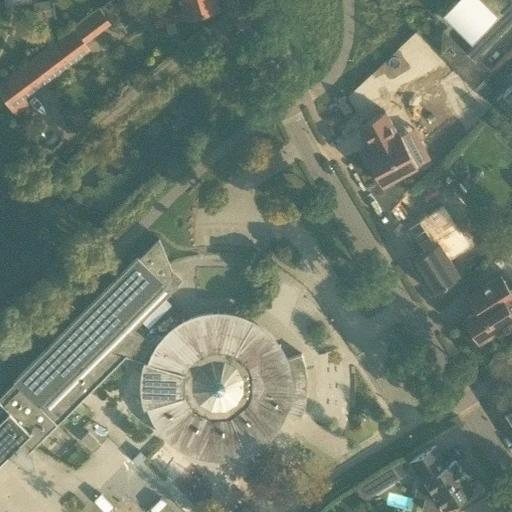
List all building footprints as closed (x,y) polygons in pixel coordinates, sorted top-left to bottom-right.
[(49,0),(46,0),(33,2),(36,19),(53,16),(49,0)] [(164,0),(166,5),(151,10),(156,26),(219,7),(216,0),(164,0)] [(456,0),(444,12),(475,43),(464,53),(475,64),(505,34),(503,31),(510,24),(511,25),(511,1),(510,0),(456,0)] [(90,48),(74,27),(0,80),(0,93),(15,114),(28,103),(24,97),(90,48)] [(415,39),(398,54),(410,67),(427,52),(415,39)] [(452,66),(463,76),(471,69),(460,58),(452,66)] [(511,72),(507,77),(511,81),(511,83),(496,99),(511,114),(511,72)] [(363,151),(367,158),(381,185),(417,166),(399,132),(396,133),(385,111),(358,126),(369,148),(363,151)] [(418,252),(417,253),(418,254),(410,259),(431,293),(459,275),(444,252),(471,235),(458,216),(467,210),(458,195),(423,218),(438,242),(419,254),(418,252)] [(306,401),(307,383),(305,368),(301,354),(277,362),(272,351),(280,345),(280,344),(278,345),(266,332),(251,322),(236,316),(220,313),(204,314),(188,319),(183,322),(169,332),(157,345),(134,330),(178,285),(177,284),(158,238),(15,382),(57,425),(125,357),(143,362),(140,378),(140,394),(144,409),(149,407),(155,424),(165,439),(163,441),(164,442),(165,440),(177,448),(190,454),(204,458),(204,460),(205,460),(205,458),(224,458),(243,453),(244,455),(245,455),(244,452),(251,449),(257,445),(263,441),(269,436),(273,431),(278,425),(280,426),(280,425),(272,420),(277,409),(300,419),(306,401)] [(511,253),(506,248),(494,260),(501,267),(511,256),(511,253)] [(497,336),(511,326),(511,287),(509,289),(501,275),(466,297),(476,311),(463,319),(467,325),(467,328),(471,336),(474,336),(478,343),(495,332),(497,336)] [(0,462),(9,454),(27,464),(31,464),(34,461),(33,456),(29,452),(57,425),(15,382),(0,396),(0,462)] [(93,451),(100,444),(88,432),(81,439),(93,451)] [(433,493),(425,498),(423,509),(422,508),(421,510),(429,511),(437,511),(443,508),(443,509),(474,490),(464,475),(465,474),(459,466),(454,460),(447,464),(435,445),(409,462),(422,482),(425,480),(433,493)] [(393,465),(354,489),(361,500),(400,476),(393,465)]
